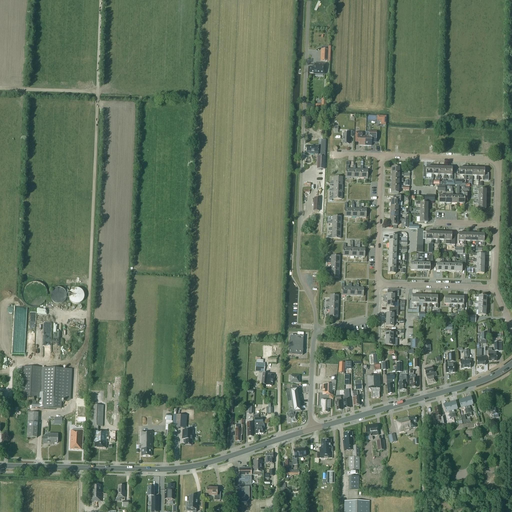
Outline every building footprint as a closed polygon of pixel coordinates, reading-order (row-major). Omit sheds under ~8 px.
[(314,68),(310,68),(309,73),(313,73),(313,74),(324,75),(325,65),(314,64),(314,68)] [(386,116),(377,116),(377,120),(381,120),(381,125),(385,125),(386,116)] [(343,134),(343,144),(349,144),(349,137),(352,137),(352,131),(347,131),(347,134),(343,134)] [(365,136),(365,146),(371,146),(371,143),(376,143),(376,132),(369,131),(369,136),(365,136)] [(359,146),(365,146),(365,136),(362,136),(362,133),(355,132),(355,142),(359,142),(359,146)] [(309,154),(318,155),(318,146),(314,146),(310,146),(307,146),(306,153),(309,154)] [(478,176),(479,176),(483,176),(482,181),(488,181),(488,174),(484,174),(484,169),(478,169),(478,176)] [(468,202),(468,193),(463,193),(463,197),(459,197),(458,196),(458,204),(464,204),(464,201),(468,202)] [(398,202),(402,202),(402,197),(393,196),(393,200),(390,200),(390,207),(398,207),(398,206),(398,202)] [(445,233),(445,241),(446,241),(446,245),(455,245),(455,236),(451,236),(452,233),(445,233)] [(423,263),(423,271),(430,271),(430,264),(432,264),(433,256),(428,256),(428,263),(424,263),(423,263)] [(460,265),(456,264),(455,264),(455,272),(462,272),(462,270),(465,270),(465,271),(466,261),(460,260),(460,265)] [(64,303),(63,288),(51,289),(52,304),(64,303)] [(71,289),(71,303),(83,303),(83,289),(71,289)] [(387,295),(387,301),(394,301),(394,300),(394,296),(399,297),(399,291),(391,290),(391,295),(387,295)] [(394,301),(387,301),(386,307),(389,308),(389,311),(398,311),(398,307),(394,307),(394,303),(398,303),(398,301),(394,300),(394,301)] [(398,316),(398,313),(398,311),(389,311),(389,314),(386,314),(386,320),(394,320),(394,316),(398,316)] [(30,313),(29,333),(43,333),(43,334),(51,334),(52,322),(36,322),(36,313),(30,313)] [(289,355),(302,355),(303,337),(290,336),(289,355)] [(410,340),(410,349),(420,349),(420,340),(410,340)] [(488,351),(488,361),(497,361),(497,353),(496,353),(496,351),(499,351),(499,342),(494,342),(495,351),(492,351),(488,351)] [(477,360),(477,365),(485,366),(485,360),(485,356),(481,356),(481,349),(476,349),(476,356),(477,357),(477,360)] [(464,357),(464,360),(460,360),(460,363),(461,369),(470,368),(470,362),(471,362),(471,360),(470,360),(468,360),(467,357),(469,357),(468,350),(463,350),(464,357)] [(448,364),(445,364),(446,373),(455,373),(455,364),(455,361),(454,351),(449,351),(449,354),(448,354),(448,362),(448,364)] [(255,372),(264,373),(265,363),(256,363),(255,372)] [(61,409),(62,409),(62,406),(61,406),(61,404),(63,404),(63,402),(61,402),(62,369),(22,367),(21,397),(40,398),(40,402),(32,401),(31,407),(61,409)] [(427,379),(428,384),(435,382),(434,377),(436,376),(435,373),(433,373),(432,367),(424,369),(426,375),(426,376),(427,379)] [(268,374),(263,373),(261,384),(266,385),(272,386),(273,380),(274,380),(274,377),(273,377),(273,374),(268,373),(268,374)] [(367,375),(368,393),(371,393),(372,400),(380,399),(379,393),(381,393),(379,375),(367,375)] [(399,383),(398,383),(399,385),(400,391),(403,391),(403,390),(404,390),(406,390),(406,389),(405,386),(406,386),(405,382),(406,382),(406,376),(402,376),(402,377),(399,377),(399,382),(399,383)] [(335,391),(336,381),(331,380),(331,384),(323,384),(323,395),(332,395),(332,391),(335,391)] [(289,412),(289,414),(286,414),(287,423),(297,422),(296,413),(301,412),(298,388),(297,388),(297,385),(292,386),(292,389),(289,389),(290,392),(286,393),(286,395),(290,395),(291,401),(289,402),(290,407),(292,407),(293,411),(289,412)] [(482,392),(483,397),(483,400),(492,399),(492,396),(491,390),(482,392)] [(76,422),(85,423),(86,399),(77,398),(76,422)] [(322,412),(328,412),(328,408),(330,408),(331,400),(321,399),(321,405),(323,405),(322,412)] [(464,407),(465,410),(464,410),(466,414),(468,413),(465,400),(459,401),(461,408),(464,407)] [(448,412),(449,414),(450,418),(453,417),(449,404),(443,406),(445,413),(448,412)] [(94,426),(94,431),(98,431),(98,427),(103,427),(103,406),(90,405),(90,426),(94,426)] [(37,438),(38,413),(28,412),(27,438),(37,438)] [(184,428),(184,416),(177,416),(176,427),(184,428)] [(408,417),(396,420),(399,432),(411,429),(415,428),(414,424),(416,423),(415,417),(408,418),(408,417)] [(259,418),(255,418),(255,429),(255,434),(264,434),(263,428),(264,428),(264,425),(264,423),(263,423),(263,418),(259,418)] [(365,437),(369,436),(370,440),(372,440),(372,436),(378,435),(378,431),(377,425),(365,426),(366,433),(365,433),(365,437)] [(71,430),(70,450),(74,450),(77,450),(82,450),(83,431),(71,430)] [(98,431),(94,431),(93,443),(95,443),(94,448),(106,449),(106,448),(106,444),(107,444),(108,440),(108,438),(108,432),(98,431)] [(193,431),(188,431),(182,431),(182,439),(185,439),(185,445),(192,445),(192,437),(193,431)] [(108,440),(108,442),(115,442),(116,432),(109,432),(109,438),(108,438),(108,440)] [(139,450),(140,449),(141,449),(141,456),(151,456),(151,449),(153,449),(152,432),(140,432),(140,445),(136,445),(136,450),(139,450)] [(352,451),(352,458),(348,458),(348,469),(359,469),(359,457),(360,457),(359,446),(354,446),(353,438),(352,438),(352,432),(343,433),(344,438),(343,438),(344,451),(352,451)] [(48,434),(48,437),(43,437),(42,444),(53,444),(53,443),(57,443),(58,434),(48,434)] [(331,440),(321,440),(321,447),(319,447),(319,459),(332,459),(332,447),(331,447),(331,440)] [(376,441),(378,451),(384,450),(383,440),(376,441)] [(294,450),(295,458),(292,458),(293,465),(297,465),(296,458),(306,457),(305,449),(294,450)] [(285,460),(285,464),(283,464),(283,470),(284,470),(284,475),(299,475),(299,470),(292,470),(292,468),(292,463),(289,463),(289,460),(285,460)] [(263,472),(261,472),(261,461),(254,461),(253,469),(251,469),(251,475),(258,475),(258,477),(263,477),(263,472)] [(251,487),(251,475),(251,469),(238,469),(239,475),(235,476),(236,503),(247,502),(249,499),(249,487),(251,487)] [(383,487),(383,469),(370,469),(370,487),(383,487)] [(349,477),(349,490),(359,490),(359,476),(349,477)] [(90,501),(102,502),(102,494),(101,494),(102,490),(101,490),(101,485),(92,485),(91,488),(90,488),(90,501)] [(165,499),(173,500),(174,485),(168,485),(168,489),(165,489),(165,499)] [(124,486),(118,486),(118,490),(117,490),(117,498),(120,498),(120,500),(123,500),(123,498),(125,498),(125,491),(124,491),(124,486)] [(212,487),(207,487),(206,495),(215,496),(214,500),(220,501),(221,493),(217,492),(217,489),(212,488),(212,487)] [(189,496),(188,502),(186,502),(186,511),(192,511),(196,511),(197,504),(197,502),(197,496),(189,496)] [(344,501),(344,511),(369,511),(369,501),(344,501)]
